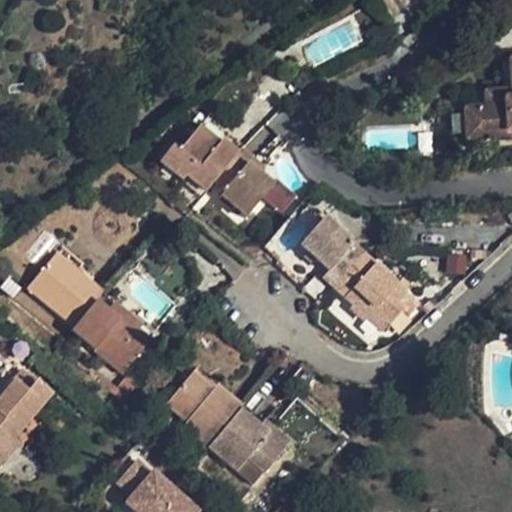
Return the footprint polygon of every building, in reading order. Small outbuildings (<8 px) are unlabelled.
[(463,111),(465,142),(511,138),(511,61),(507,62),(510,100),(502,101),(503,108),(485,109),(463,111)] [(510,100),(509,92),(483,94),(485,109),(503,108),(502,101),(510,100)] [(170,148),(158,163),(182,183),(185,179),(205,194),(213,185),(241,151),(242,149),(226,135),(217,146),(197,129),(177,153),(170,148)] [(223,192),(219,198),(245,220),(261,200),(271,188),(259,177),(245,166),(251,159),(241,151),(213,185),(223,192)] [(251,159),(245,166),(259,177),(264,170),(251,159)] [(271,188),(261,200),(281,216),(295,199),(276,183),(271,188)] [(362,257),(322,221),(298,247),(328,274),(322,281),(333,290),(362,257)] [(61,248),(54,256),(75,273),(82,265),(61,248)] [(54,256),(26,289),(73,328),(94,304),(101,294),(75,273),(54,256)] [(362,257),(333,290),(352,306),(367,319),(383,334),(401,312),(408,319),(419,307),(362,257)] [(464,275),(464,260),(447,259),(446,274),(464,275)] [(73,328),(70,332),(123,375),(150,342),(138,332),(122,319),(118,324),(105,313),(94,304),(73,328)] [(142,327),(113,304),(105,313),(118,324),(122,319),(138,332),(142,327)] [(348,310),(364,324),(367,319),(352,306),(348,310)] [(116,388),(101,375),(96,383),(111,394),(116,388)] [(190,375),(165,406),(185,423),(181,428),(206,450),(238,412),(240,409),(214,388),(210,393),(190,375)] [(125,376),(116,388),(124,395),(134,383),(125,376)] [(0,467),(19,445),(13,440),(50,396),(35,383),(26,394),(13,383),(0,398),(0,467)] [(238,412),(206,450),(252,488),(289,445),(262,422),(258,428),(238,412)] [(351,422),(342,432),(349,439),(358,429),(351,422)] [(124,506),(130,511),(191,511),(150,476),(124,506)] [(310,491),(287,510),(289,511),(309,511),(320,504),(310,491)]
